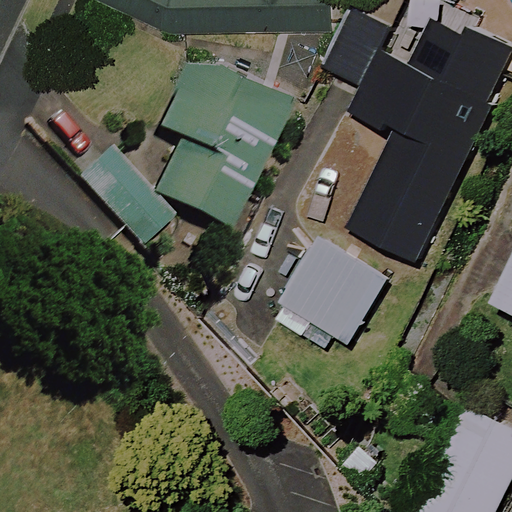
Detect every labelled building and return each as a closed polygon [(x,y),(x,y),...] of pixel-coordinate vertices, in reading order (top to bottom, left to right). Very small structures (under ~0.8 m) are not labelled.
[(99,0),(166,33),(331,33),(330,0),(99,0)] [(383,52),(401,16),(366,0),(355,0),(325,66),(367,86),(383,52)] [(511,41),(462,17),(371,205),(409,223),(415,211),(440,223),(511,73),(511,41)] [(290,96),(194,51),(155,134),(173,143),(147,198),(225,234),(290,96)] [(367,86),(354,115),(391,133),(421,70),(383,52),(367,86)] [(391,282),(321,243),(276,324),(325,351),(334,337),(354,348),(391,282)] [(511,283),(501,306),(511,311),(511,283)] [(431,384),(410,374),(390,422),(410,431),(431,384)] [(500,511),(511,489),(511,428),(469,407),(416,511),(500,511)]
